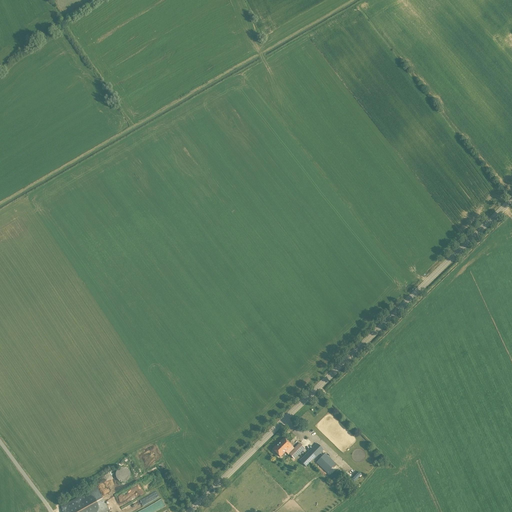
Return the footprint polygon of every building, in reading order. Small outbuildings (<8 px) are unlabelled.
[(272,449),(280,457),(285,452),(288,455),(289,454),(294,459),(305,448),(299,443),(293,449),(283,439),(272,449)] [(299,461),(306,468),(310,464),(323,450),(317,443),(299,461)] [(316,463),(327,473),(336,464),(325,453),(316,463)] [(116,473),(115,475),(116,476),(116,478),(117,479),(118,480),(119,481),(121,482),(122,482),(123,482),(125,482),(126,481),(128,480),(129,479),(130,478),(130,476),(130,475),(130,473),(130,472),(129,471),(128,469),(127,469),(126,468),(125,467),(123,467),(121,467),(120,468),(119,469),(117,470),(116,472),(116,473)] [(96,487),(61,507),(63,511),(105,511),(109,510),(96,487)]
